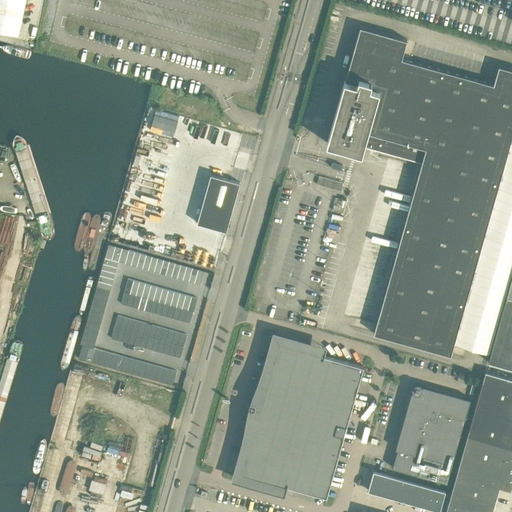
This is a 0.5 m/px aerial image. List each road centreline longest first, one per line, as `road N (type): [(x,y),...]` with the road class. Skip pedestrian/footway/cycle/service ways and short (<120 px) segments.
road 1 (tertiary): [(175,511),(282,129)]
road 2 (tertiary): [(319,0),(282,129)]
